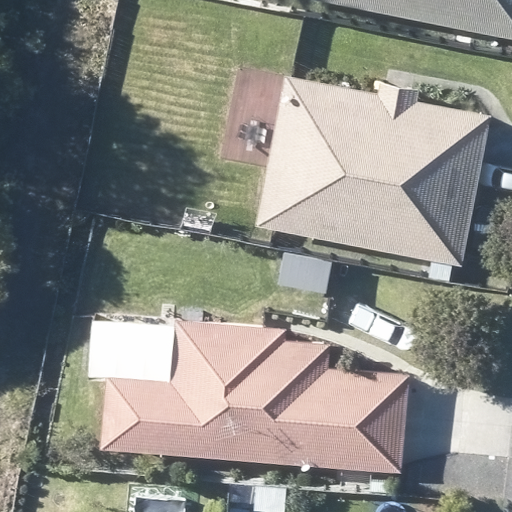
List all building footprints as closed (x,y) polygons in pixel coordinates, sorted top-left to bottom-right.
[(511,35),(511,0),(336,0),(455,24),(501,33),(511,35)] [(413,48),(324,32),(319,60),(408,76),(413,48)] [(408,85),(375,78),(372,78),(369,89),(274,71),(270,88),(263,124),(245,220),(421,254),(455,260),(484,110),(406,95),(408,85)] [(234,245),(232,274),(258,275),(259,245),(234,245)] [(274,334),(275,322),(167,314),(166,319),(162,378),(96,372),(94,377),(90,443),(335,462),(392,466),(400,369),(387,369),(317,363),(319,338),(274,334)] [(117,349),(125,364),(142,364),(150,350),(142,335),(126,334),(117,349)]
